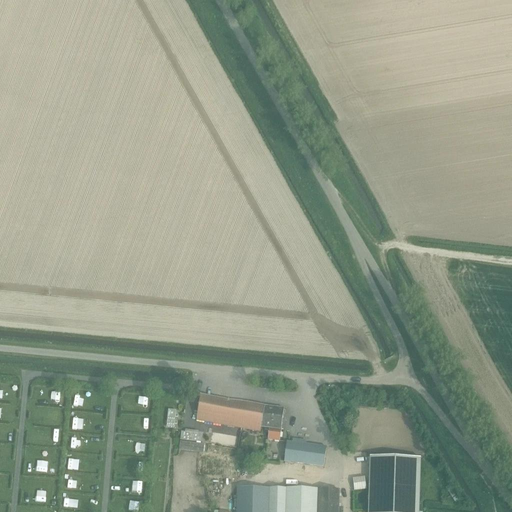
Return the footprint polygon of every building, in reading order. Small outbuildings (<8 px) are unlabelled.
[(241,403),(200,395),(196,420),(259,432),(260,428),(269,429),(267,440),(271,441),(279,442),(283,410),(264,407),(241,403)] [(168,410),(167,427),(175,428),(176,411),(168,410)] [(181,432),(180,441),(201,443),(202,435),(198,435),(198,432),(185,430),(185,433),(181,432)] [(180,442),(179,451),(202,454),(204,446),(201,445),(180,442)] [(323,468),(326,448),(286,442),(283,462),(323,468)] [(370,458),(368,511),(419,511),(421,460),(370,458)] [(354,492),(365,490),(363,479),(353,480),(354,492)] [(445,489),(455,503),(459,500),(449,486),(445,489)] [(286,489),(268,489),(236,489),(235,511),(338,511),(339,491),(286,490),(286,489)]
